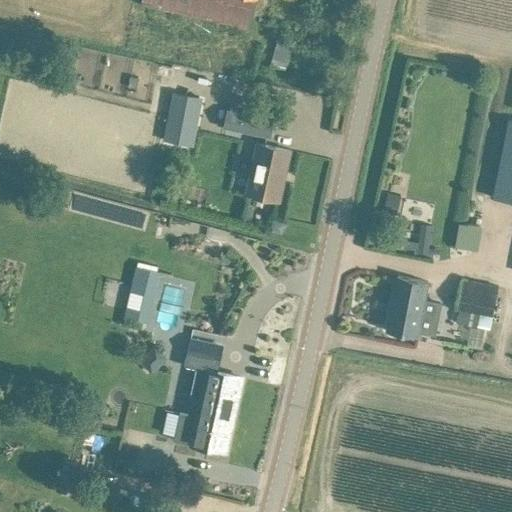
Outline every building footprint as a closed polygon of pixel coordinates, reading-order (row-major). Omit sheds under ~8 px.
[(141,0),(141,4),(231,26),(250,30),(256,0),(141,0)] [(278,39),(271,66),(284,70),(292,43),(278,39)] [(173,92),(163,139),(190,144),(199,97),(173,92)] [(274,121),(227,110),(224,127),(270,138),(274,121)] [(511,120),(509,119),(492,196),(511,200),(511,120)] [(291,151),(271,146),(257,143),(246,193),(280,200),(284,183),(280,182),(283,172),(286,173),(291,151)] [(399,196),(387,194),(384,212),(396,214),(399,196)] [(282,233),(284,222),(273,219),(271,230),(282,233)] [(428,249),(429,237),(420,236),(419,242),(407,240),(394,236),(392,244),(406,249),(406,250),(415,251),(415,255),(423,255),(440,255),(440,250),(428,249)] [(223,243),(210,240),(205,238),(200,257),(218,262),(223,243)] [(397,276),(386,331),(406,335),(417,337),(418,332),(436,336),(442,302),(425,299),(428,282),(417,280),(397,276)] [(490,328),(498,287),(462,281),(457,309),(460,310),(457,324),(477,327),(477,326),(490,328)] [(139,293),(132,325),(127,324),(125,331),(132,332),(130,342),(140,344),(144,327),(147,328),(154,296),(139,293)] [(155,347),(156,330),(146,329),(145,349),(153,349),(155,347)] [(190,339),(187,354),(218,361),(221,346),(190,339)] [(151,374),(167,359),(156,347),(155,347),(153,349),(140,362),(151,374)] [(180,413),(174,441),(224,452),(241,377),(216,372),(218,361),(187,354),(184,366),(197,369),(191,395),(193,395),(189,415),(180,413)] [(179,511),(180,510),(159,503),(155,511),(179,511)]
